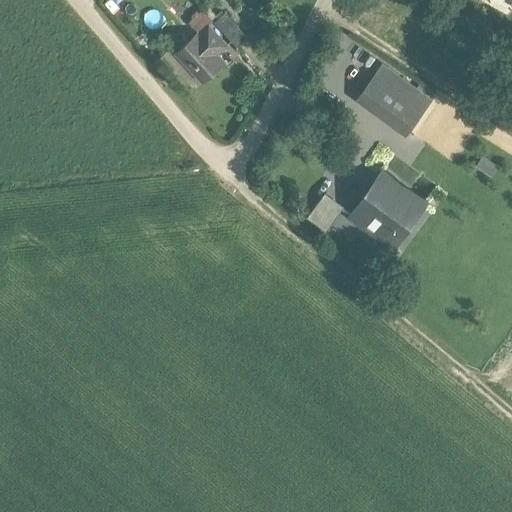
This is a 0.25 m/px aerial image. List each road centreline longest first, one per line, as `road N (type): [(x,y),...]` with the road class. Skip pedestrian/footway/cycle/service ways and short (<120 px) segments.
road 1 (unclassified): [(326,0),(230,176),(76,0)]
road 2 (track): [(230,176),(511,415)]
